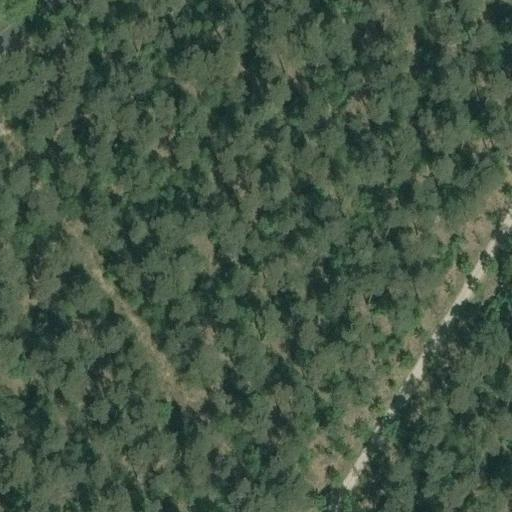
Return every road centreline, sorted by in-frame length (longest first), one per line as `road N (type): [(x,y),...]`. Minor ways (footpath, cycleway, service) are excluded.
road 1 (track): [(274,511),(0,106)]
road 2 (track): [(323,511),(511,215)]
